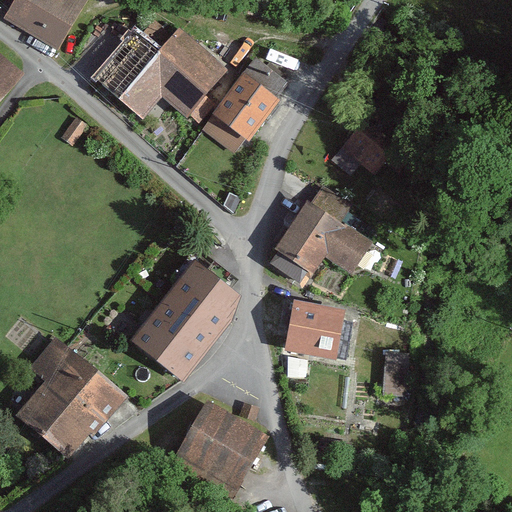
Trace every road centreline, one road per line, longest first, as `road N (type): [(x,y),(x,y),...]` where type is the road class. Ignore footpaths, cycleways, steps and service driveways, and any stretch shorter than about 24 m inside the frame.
road 1 (residential): [(20,511),(211,397),(251,344),(254,246),(277,160),(291,124),(373,0)]
road 2 (track): [(251,344),(263,470),(294,511)]
